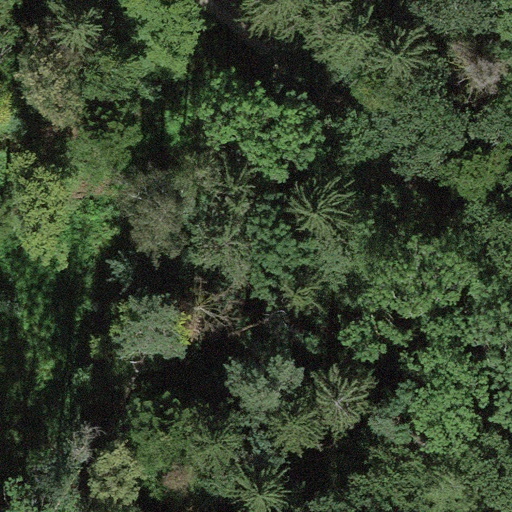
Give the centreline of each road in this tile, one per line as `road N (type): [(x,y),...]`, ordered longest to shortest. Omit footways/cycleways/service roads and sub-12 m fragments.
road 1 (track): [(112,0),(179,55),(282,219),(383,406),(415,511)]
road 2 (track): [(223,0),(301,57),(511,295)]
